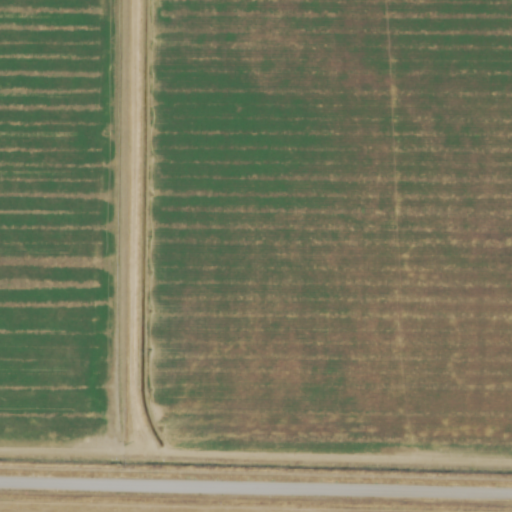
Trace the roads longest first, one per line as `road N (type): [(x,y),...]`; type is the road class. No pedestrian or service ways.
road 1 (residential): [(511,496),(0,482)]
road 2 (track): [(133,0),(134,486)]
